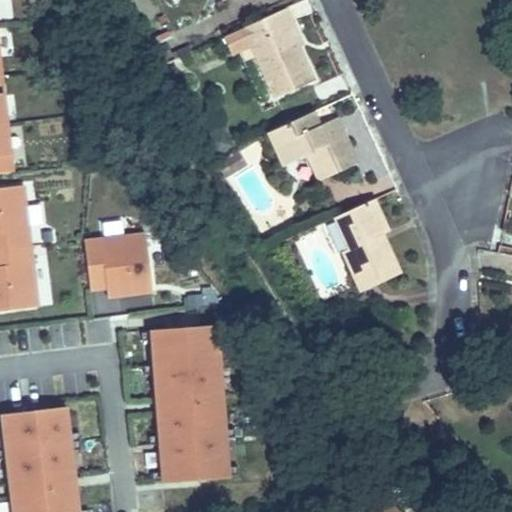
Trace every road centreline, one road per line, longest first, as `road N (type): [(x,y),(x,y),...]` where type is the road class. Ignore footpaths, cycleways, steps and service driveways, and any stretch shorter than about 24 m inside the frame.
road 1 (unknown): [(0,359),(108,354),(117,364),(132,495)]
road 2 (residential): [(332,0),(384,112),(457,206)]
